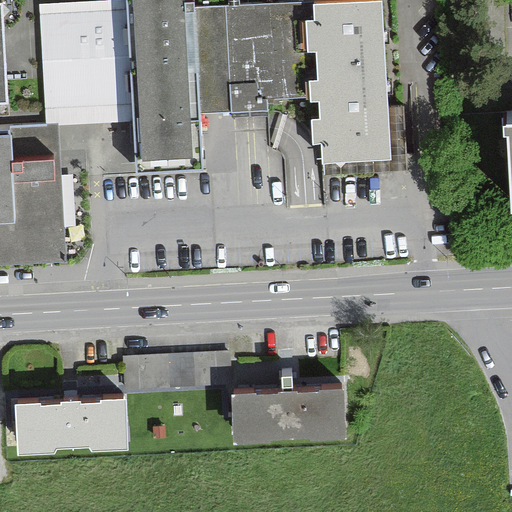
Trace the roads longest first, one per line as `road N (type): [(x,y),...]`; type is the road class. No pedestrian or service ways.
road 1 (primary): [(423,292),(0,314)]
road 2 (residential): [(408,0),(423,292)]
